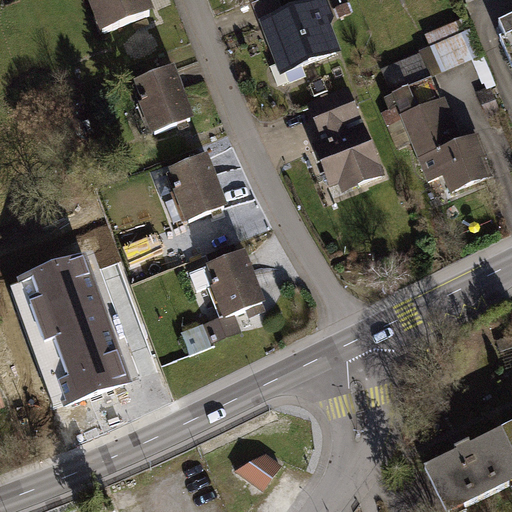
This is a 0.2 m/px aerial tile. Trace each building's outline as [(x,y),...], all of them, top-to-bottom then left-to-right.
[(156,0),(99,0),(112,35),(163,17),(156,0)] [(287,18),(280,0),(272,0),(259,5),(267,26),(287,18)] [(287,18),(267,26),(287,78),(346,55),(326,4),(287,18)] [(511,22),(500,27),(505,38),(500,40),(511,66),(511,22)] [(473,32),(436,48),(446,71),(483,55),(473,32)] [(420,55),(381,71),(402,119),(389,124),(399,148),(412,143),(430,183),(447,176),(454,192),(488,178),(481,162),(486,160),(478,140),(459,147),(420,55)] [(183,69),(145,82),(163,135),(202,122),(183,69)] [(349,92),(314,107),(330,145),(317,150),(331,185),(351,177),(355,187),(383,175),(349,92)] [(215,160),(176,174),(195,227),(234,212),(215,160)] [(81,253),(116,237),(103,207),(68,222),(81,253)] [(244,253),(189,275),(197,295),(214,289),(226,319),(207,327),(213,341),(237,331),(232,318),(247,311),(250,319),(267,312),(244,253)] [(83,264),(24,285),(67,406),(126,385),(83,264)] [(204,327),(188,328),(189,353),(205,352),(204,327)] [(511,424),(434,462),(458,511),(460,511),(511,487),(511,424)] [(268,459),(238,475),(264,492),(281,469),(268,459)]
